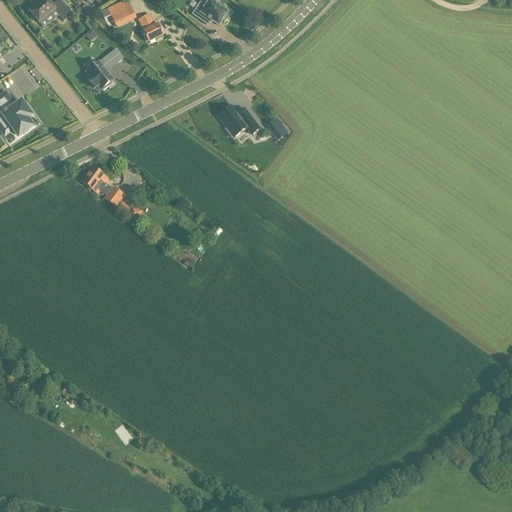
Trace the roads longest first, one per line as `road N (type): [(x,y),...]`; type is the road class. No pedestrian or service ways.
road 1 (tertiary): [(100,136),(259,50),(314,0)]
road 2 (residential): [(0,11),(100,136)]
